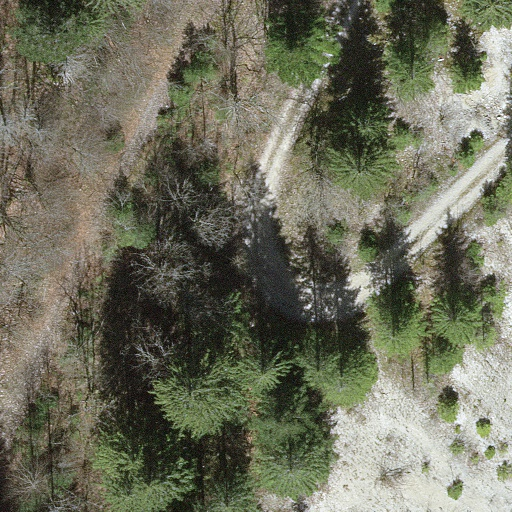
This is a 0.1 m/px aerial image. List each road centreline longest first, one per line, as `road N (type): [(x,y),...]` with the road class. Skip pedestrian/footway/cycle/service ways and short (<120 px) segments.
road 1 (track): [(341,0),(269,161),(261,212),(283,273),(314,285),(348,280),(383,261),(511,154)]
road 2 (track): [(204,0),(143,94),(27,355),(0,435)]
